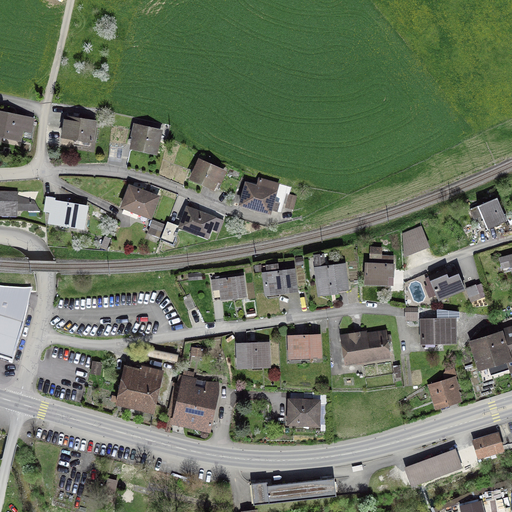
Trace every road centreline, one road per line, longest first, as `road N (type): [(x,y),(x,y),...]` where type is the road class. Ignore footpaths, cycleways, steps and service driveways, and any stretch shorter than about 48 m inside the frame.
road 1 (primary): [(21,403),(194,451),(275,460),(389,444),(511,406)]
road 2 (residential): [(37,336),(122,345),(385,309),(401,316),(406,345)]
road 3 (residential): [(43,170),(133,174),(264,217)]
road 4 (residential): [(37,336),(46,285),(41,258),(27,243),(0,237)]
